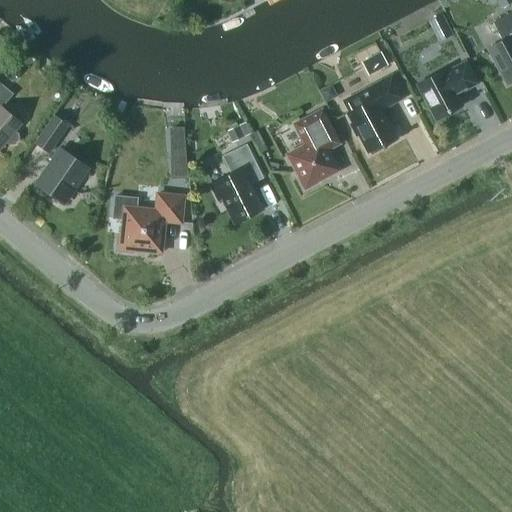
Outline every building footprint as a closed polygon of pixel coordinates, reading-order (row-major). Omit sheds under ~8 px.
[(511,0),(496,0),(501,8),(511,2),(511,0)] [(502,40),(487,48),(506,84),(511,81),(511,11),(492,22),(502,40)] [(446,24),(432,32),(438,42),(452,35),(446,24)] [(368,76),(388,65),(381,51),(360,62),(368,76)] [(480,84),(467,59),(444,71),(443,68),(414,83),(434,121),(463,106),(458,95),(480,84)] [(0,70),(6,76),(13,67),(6,60),(0,66),(0,70)] [(387,106),(403,97),(391,74),(342,100),(348,112),(346,113),(351,123),(349,124),(355,136),(357,135),(366,152),(368,151),(369,153),(396,140),(379,107),(386,104),(387,106)] [(20,123),(1,107),(13,93),(0,81),(0,146),(5,140),(9,144),(14,143),(18,139),(17,134),(13,130),(20,123)] [(325,102),(337,96),(331,85),(319,91),(325,102)] [(303,190),(317,183),(316,181),(338,170),(322,140),(334,133),(321,109),(298,121),(309,142),(286,154),(298,176),(296,177),(303,190)] [(48,152),(67,124),(53,115),(34,143),(48,152)] [(232,143),(251,133),(245,121),(226,131),(232,143)] [(186,187),(188,167),(188,165),(186,140),(171,141),(174,166),(172,186),(186,187)] [(261,210),(249,185),(263,178),(246,144),(222,156),(230,173),(209,184),(217,200),(222,198),(235,223),(261,210)] [(63,203),(87,167),(60,149),(36,184),(63,203)] [(180,222),(183,196),(157,194),(155,210),(136,208),(137,198),(114,195),(112,218),(122,219),(121,233),(118,233),(116,251),(133,252),(134,250),(161,252),(164,220),(180,222)]
